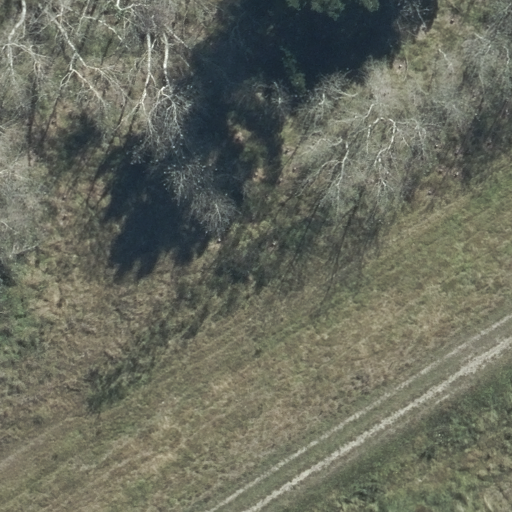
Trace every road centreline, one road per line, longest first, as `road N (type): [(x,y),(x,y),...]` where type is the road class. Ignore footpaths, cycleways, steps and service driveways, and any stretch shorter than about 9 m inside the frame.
road 1 (track): [(511,106),(0,435)]
road 2 (track): [(179,511),(511,294)]
